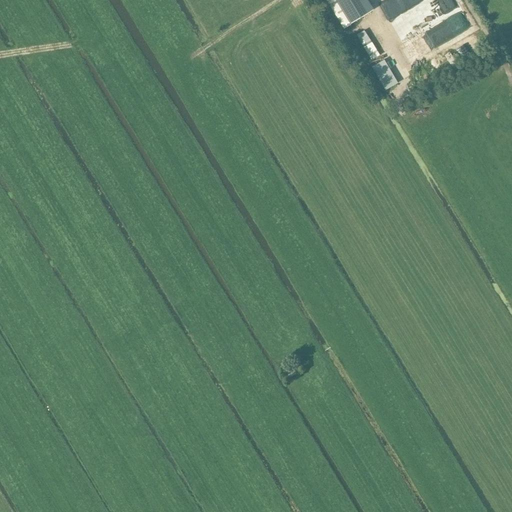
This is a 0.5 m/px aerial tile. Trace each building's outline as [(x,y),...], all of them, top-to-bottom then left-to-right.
[(347,0),(326,0),(343,27),(350,23),(339,5),(347,0)] [(367,0),(347,0),(339,5),(350,23),(372,9),(367,0)] [(381,59),(381,60),(382,59),(364,30),(356,35),(374,63),(376,62),(381,59)] [(376,62),(374,63),(378,69),(384,65),(381,60),(381,59),(376,62)] [(289,378),(296,374),(292,366),(285,370),(289,378)]
